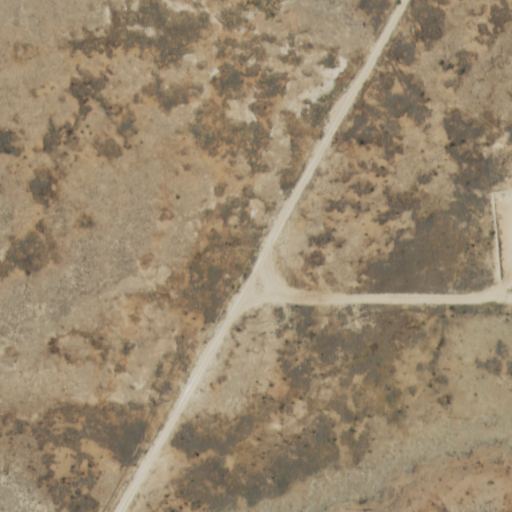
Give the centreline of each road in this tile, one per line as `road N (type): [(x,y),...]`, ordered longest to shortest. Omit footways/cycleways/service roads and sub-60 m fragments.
road 1 (residential): [(403,0),(113,511)]
road 2 (residential): [(511,185),(499,195),(507,293),(238,293)]
